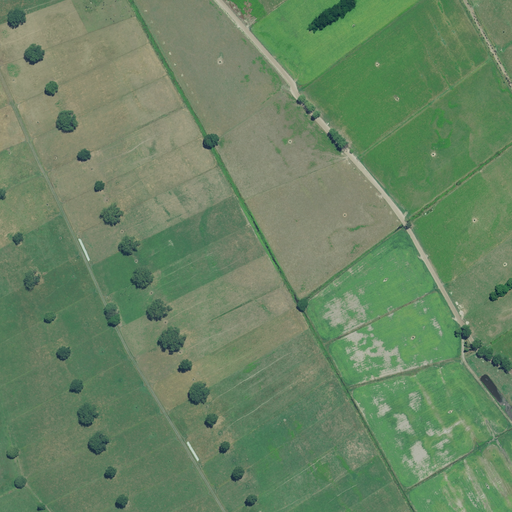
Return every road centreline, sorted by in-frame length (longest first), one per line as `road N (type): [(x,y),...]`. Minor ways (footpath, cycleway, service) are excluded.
road 1 (track): [(217,0),(402,217),(463,327),(462,356),(511,423)]
road 2 (track): [(0,72),(128,352),(224,511)]
